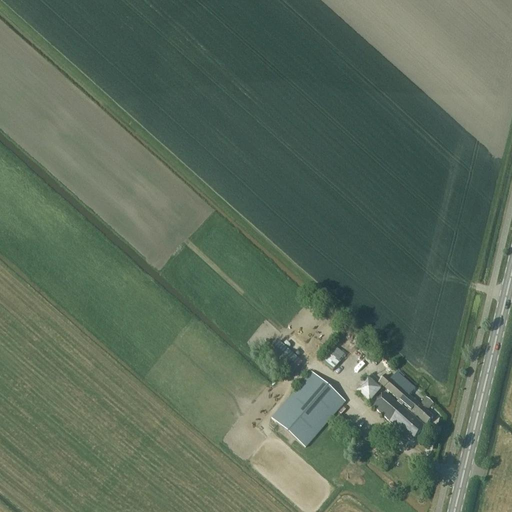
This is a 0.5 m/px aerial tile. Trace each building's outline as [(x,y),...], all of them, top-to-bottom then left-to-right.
[(332,371),(359,341),(345,329),(319,359),(332,371)] [(288,379),(299,367),(303,363),(280,342),(265,358),(281,373),(282,372),(288,379)] [(305,448),(344,402),(311,373),(271,419),(305,448)] [(415,389),(397,373),(391,380),(385,375),(378,384),(426,426),(433,418),(427,412),(432,405),(426,399),(419,406),(409,396),(415,389)] [(411,443),(423,427),(386,393),(373,408),(397,430),(393,434),(400,441),(405,437),(411,443)] [(352,427),(339,417),(333,424),(363,450),(370,442),(358,431),(365,422),(360,418),(352,427)]
